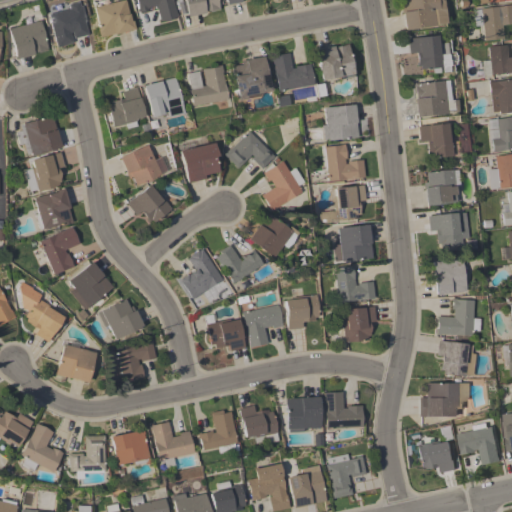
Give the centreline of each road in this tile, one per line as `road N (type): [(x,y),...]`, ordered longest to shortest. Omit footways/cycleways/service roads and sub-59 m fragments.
road 1 (residential): [(397,511),(385,429),(406,303),(368,0)]
road 2 (residential): [(14,365),(40,392),(78,412),(307,367),(394,378)]
road 3 (residential): [(17,94),(212,41),(371,12)]
road 4 (residential): [(188,391),(175,326),(105,238),(76,75)]
